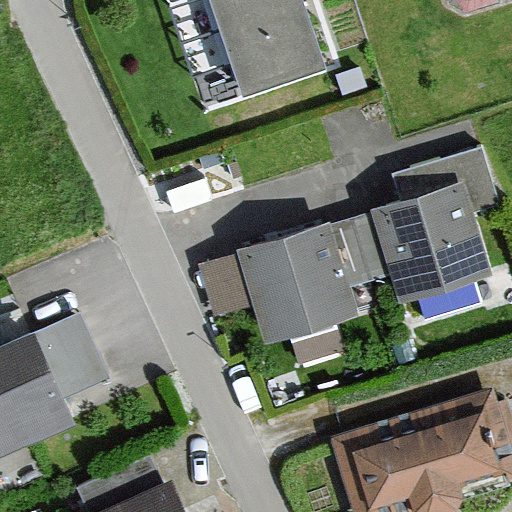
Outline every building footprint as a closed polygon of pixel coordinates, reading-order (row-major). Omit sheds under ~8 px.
[(323,75),(298,0),(200,0),(234,104),(323,75)] [(401,201),(370,210),(399,305),(493,276),(472,205),(497,195),(481,147),(392,173),(401,201)] [(330,222),(234,254),(199,264),(212,315),(252,306),(268,345),(358,317),(350,286),(336,234),(330,222)] [(0,460),(64,431),(22,341),(0,351),(0,460)] [(511,482),(511,459),(493,396),(329,445),(349,511),(463,511),(459,499),(511,482)] [(170,511),(160,491),(114,511),(170,511)]
